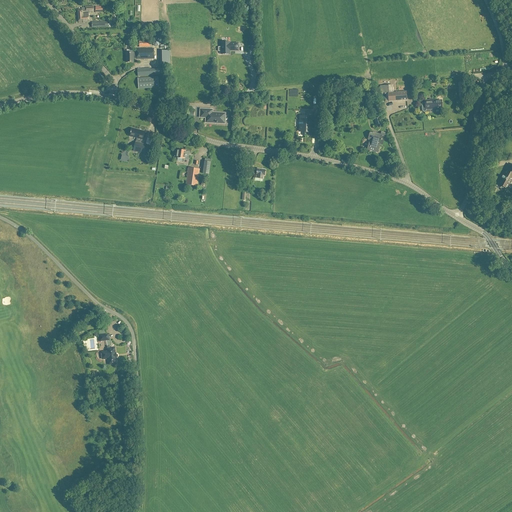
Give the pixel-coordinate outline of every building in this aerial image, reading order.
[(89,21),(88,13),(82,13),(82,12),(93,11),(93,6),(84,6),(84,8),(82,8),(77,9),(78,22),(89,21)] [(219,47),(219,51),(222,51),(222,54),(230,54),(230,50),(232,50),(238,50),(238,43),(230,43),(230,42),(222,42),(221,47),(219,47)] [(154,58),(154,48),(137,49),(137,54),(133,54),(133,52),(126,52),(126,62),(134,62),(133,58),(137,58),(137,59),(154,58)] [(171,63),(170,50),(160,50),(160,63),(171,63)] [(138,76),(163,75),(162,68),(151,69),(151,68),(137,69),(138,76)] [(219,81),(228,80),(227,68),(219,68),(219,81)] [(158,87),(157,77),(138,78),(138,88),(158,87)] [(407,100),(406,91),(394,92),(393,85),(386,85),(380,86),(380,93),(385,93),(385,102),(407,100)] [(443,108),(442,102),(442,100),(437,100),(425,101),(425,103),(422,103),(423,110),(423,111),(424,111),(424,112),(425,112),(425,111),(426,111),(426,110),(438,109),(438,108),(443,108)] [(211,113),(212,110),(201,110),(201,116),(207,117),(206,122),(210,122),(210,123),(213,123),(214,122),(219,122),(219,123),(222,123),(223,122),(224,122),(224,114),(211,113)] [(313,111),(306,111),(305,117),(301,116),(301,121),(302,121),(302,125),(301,125),(300,131),(305,132),(305,135),(311,136),(312,125),(313,125),(313,123),(312,123),(313,111)] [(382,123),(380,116),(374,119),(376,125),(382,123)] [(148,155),(151,146),(139,143),(140,139),(142,139),(145,131),(132,128),(129,136),(137,138),(136,142),(135,142),(133,151),(148,155)] [(368,140),(370,141),(367,150),(370,150),(370,151),(372,151),(373,151),(378,153),(380,144),(383,145),(384,140),(382,140),(383,136),(386,137),(387,134),(381,132),(380,134),(370,131),(368,140)] [(188,160),(189,152),(186,152),(186,151),(178,149),(177,154),(175,153),(174,156),(177,157),(176,158),(184,159),(188,160)] [(197,186),(199,169),(189,167),(186,184),(197,186)] [(264,176),(265,170),(257,169),(257,171),(254,171),(253,178),(263,179),(264,175),(264,176)] [(511,171),(511,172),(506,169),(498,184),(507,189),(511,180),(511,171)] [(89,341),(89,343),(84,344),(86,351),(95,350),(93,341),(89,341)] [(117,358),(116,353),(115,353),(115,348),(110,348),(110,346),(107,346),(107,348),(107,351),(102,352),(102,353),(101,354),(102,357),(102,358),(103,359),(104,359),(106,359),(107,358),(108,358),(109,364),(116,363),(116,358),(117,358)]
